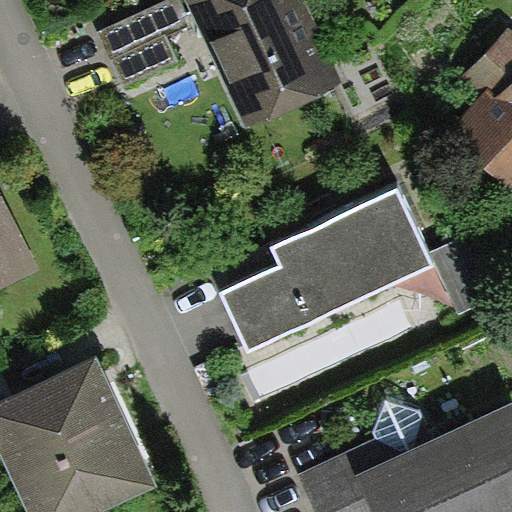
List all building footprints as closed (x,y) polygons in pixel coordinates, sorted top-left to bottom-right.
[(180,0),(169,0),(99,31),(123,86),(177,62),(165,35),(191,24),(180,0)] [(308,0),(185,0),(245,131),(347,85),(308,0)] [(511,28),(509,26),(454,83),(472,101),(445,129),(511,194),(511,28)] [(0,287),(40,269),(0,183),(0,287)] [(248,353),(435,267),(429,253),(398,187),(270,246),(279,264),(219,291),(248,353)] [(468,235),(429,253),(435,267),(457,316),(497,298),(468,235)] [(97,357),(0,401),(0,449),(28,511),(102,511),(157,487),(97,357)] [(356,475),(434,439),(419,410),(386,402),(372,432),(375,439),(346,452),(356,475)] [(511,511),(511,403),(434,439),(356,475),(373,511),(511,511)] [(373,511),(356,475),(346,452),(296,475),(313,511),(373,511)]
